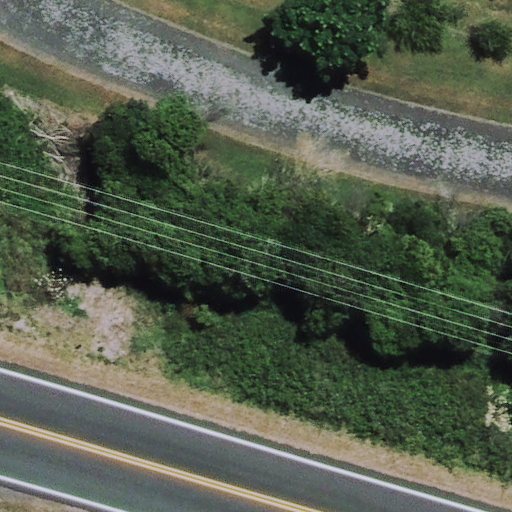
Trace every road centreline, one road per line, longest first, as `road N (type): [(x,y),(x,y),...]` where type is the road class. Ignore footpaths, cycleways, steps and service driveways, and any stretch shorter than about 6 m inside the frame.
road 1 (residential): [(511,163),(134,63),(9,0)]
road 2 (unclassified): [(285,511),(0,426)]
